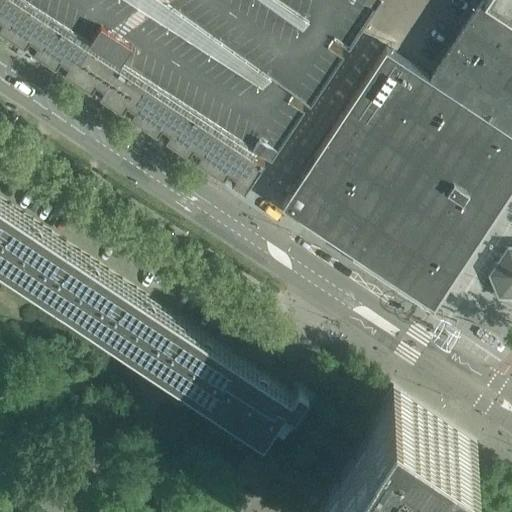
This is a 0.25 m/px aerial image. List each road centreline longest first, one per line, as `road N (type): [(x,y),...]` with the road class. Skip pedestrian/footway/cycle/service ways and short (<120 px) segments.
road 1 (residential): [(0,150),(288,342),(318,297)]
road 2 (tertiary): [(332,277),(0,55)]
road 3 (tertiary): [(0,86),(318,297)]
road 4 (tertiary): [(318,297),(511,423)]
road 5 (tertiary): [(511,394),(332,277)]
